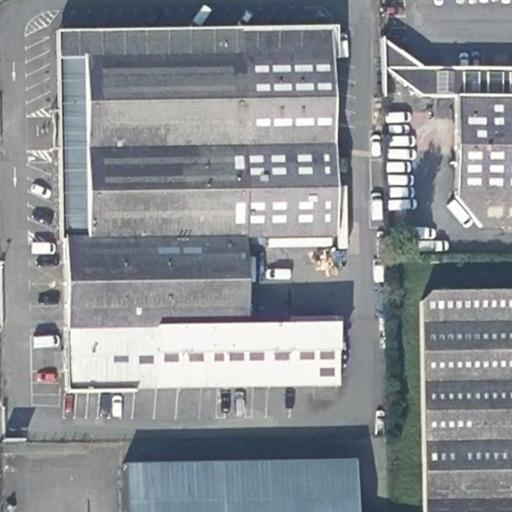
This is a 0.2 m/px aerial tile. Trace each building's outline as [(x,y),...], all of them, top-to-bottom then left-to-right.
[(246,239),(266,239),(336,238),(334,137),(331,55),(334,55),(333,31),(59,36),(63,241),(65,241),(68,390),(338,389),(338,325),(246,326),(246,282),(246,257),(246,239)] [(426,68),(385,39),(387,71),(418,97),(456,98),(511,98),(511,64),(483,64),(483,67),(460,66),(460,69),(426,68)] [(511,98),(456,98),(453,198),(481,228),(511,228),(511,98)] [(336,238),(266,239),(266,253),(336,252),(336,238)] [(255,257),(246,257),(246,282),(255,282),(255,257)] [(511,511),(511,292),(428,294),(420,302),(420,511),(511,511)] [(356,511),(356,464),(123,466),(123,511),(356,511)]
